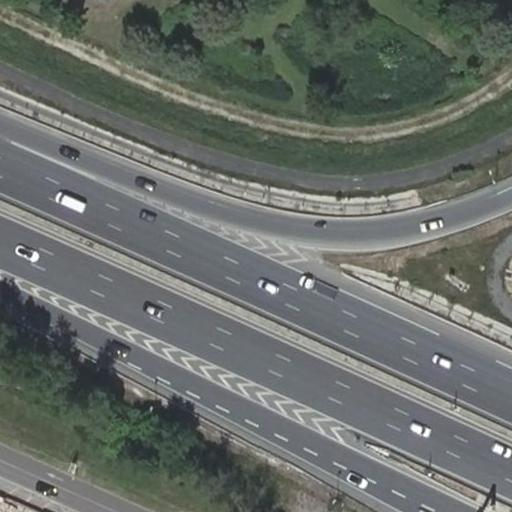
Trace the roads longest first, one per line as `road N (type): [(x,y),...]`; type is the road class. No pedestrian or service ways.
road 1 (motorway): [(511,397),(0,165)]
road 2 (motorway): [(0,242),(511,469)]
road 3 (motorway): [(511,202),(390,232),(274,229),(156,191),(0,124)]
road 4 (motorway): [(132,356),(469,511)]
road 5 (motorway): [(132,356),(416,511)]
road 6 (motorway): [(0,292),(132,356)]
road 7 (unclassified): [(112,511),(0,461)]
